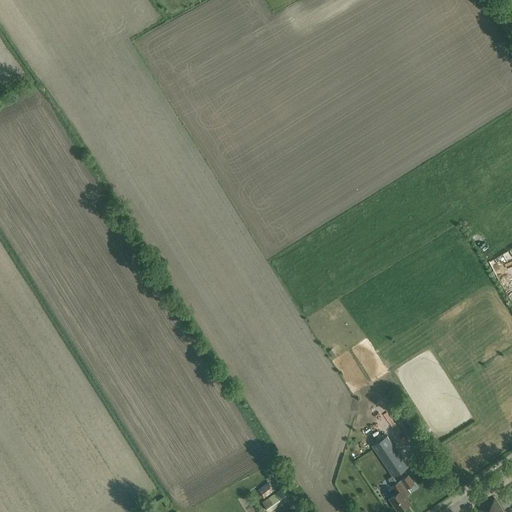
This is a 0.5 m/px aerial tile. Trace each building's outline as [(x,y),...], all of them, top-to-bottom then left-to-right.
[(393,475),(401,470),(408,465),(397,450),(387,435),(380,440),(372,445),(382,460),(393,475)] [(393,475),(388,478),(397,492),(390,497),(399,511),(410,503),(405,496),(411,492),(408,487),(414,483),(408,474),(397,481),(393,475)] [(263,496),(273,490),(269,484),(259,491),(263,496)] [(269,511),(286,511),(295,506),(282,488),(262,502),(269,511)] [(479,511),(502,511),(495,498),(478,509),(479,511)]
